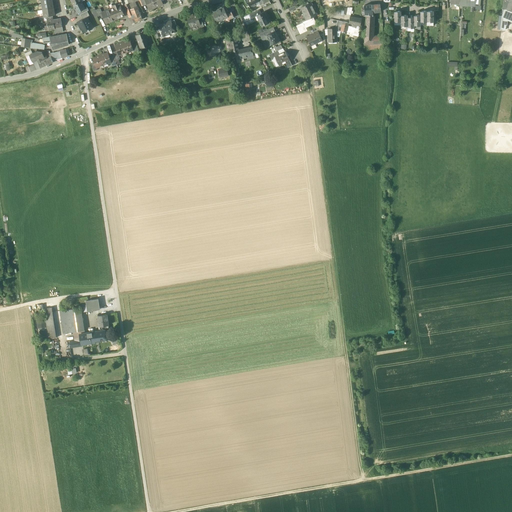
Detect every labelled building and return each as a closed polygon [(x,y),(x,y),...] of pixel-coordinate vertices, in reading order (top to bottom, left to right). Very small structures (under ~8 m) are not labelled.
[(145,0),(147,4),(149,10),(155,7),(152,0),(145,0)] [(509,1),(505,0),(504,0),(501,30),(505,30),(506,18),(511,18),(511,12),(506,11),(509,1)] [(85,8),(82,2),(74,6),(77,13),(79,12),(85,9),(85,8)] [(118,3),(114,5),(115,7),(110,9),(110,10),(114,20),(124,16),(120,6),(119,3),(118,3)] [(311,3),(301,8),(304,14),(314,9),(311,3)] [(138,9),(135,10),(134,8),(132,9),(131,10),(129,4),(128,4),(124,5),(129,18),(132,17),(134,23),(142,19),(138,9)] [(380,4),(372,5),(373,13),(381,12),(380,4)] [(372,5),(364,5),(365,15),(366,16),(373,16),(373,13),(372,5)] [(54,8),(43,10),(44,17),(51,16),(55,15),(54,8)] [(221,10),(218,12),(217,11),(213,13),(217,22),(228,17),(227,14),(224,8),(220,10),(221,10)] [(314,9),(304,14),(307,20),(313,17),(317,16),(314,9)] [(102,13),(103,15),(106,23),(114,20),(110,10),(102,13)] [(261,13),(256,15),(257,16),(258,15),(260,20),(259,20),(262,26),(270,22),(265,11),(261,13)] [(194,15),(191,16),(191,17),(187,18),(191,28),(200,25),(199,22),(196,15),(194,16),(194,15)] [(373,16),(366,16),(365,24),(374,24),(374,16),(373,16)] [(87,18),(87,17),(83,19),(77,22),(79,27),(80,27),(83,33),(93,28),(91,22),(90,23),(87,18)] [(313,17),(307,20),(307,21),(303,23),(304,26),(305,28),(313,24),(315,25),(316,23),(313,17)] [(361,19),(350,17),(349,23),(353,24),(356,25),(355,30),(359,31),(361,19)] [(53,20),(47,21),(47,24),(54,23),(54,28),(62,27),(61,19),(53,20)] [(165,23),(159,25),(161,32),(163,36),(170,34),(172,34),(174,34),(174,32),(175,32),(174,30),(171,21),(168,22),(168,23),(166,24),(165,23)] [(353,27),(349,26),(348,32),(354,33),(354,36),(358,36),(358,35),(354,34),(355,30),(356,25),(353,24),(353,26),(353,27)] [(374,24),(365,24),(365,36),(373,36),(374,24)] [(304,26),(298,29),(300,34),(307,31),(305,28),(304,26)] [(336,29),(328,29),(328,40),(333,40),(333,41),(337,41),(336,32),(336,29)] [(270,33),(267,35),(272,45),(280,41),(275,31),(270,33)] [(318,32),(306,37),(311,46),(322,41),(318,32)] [(67,34),(50,37),(51,40),(52,45),(68,40),(67,34)] [(145,34),(141,35),(141,34),(136,36),(140,47),(148,44),(149,44),(147,38),(145,34)] [(383,35),(373,36),(373,45),(383,43),(383,35)] [(373,36),(365,36),(365,45),(373,45),(373,36)] [(236,39),(229,40),(232,52),(235,51),(238,50),(236,39)] [(68,40),(52,45),(54,49),(69,45),(68,40)] [(130,40),(122,43),(126,52),(130,51),(130,50),(133,49),(132,45),(130,40)] [(122,43),(115,46),(117,51),(118,54),(121,53),(122,54),(126,52),(122,43)] [(273,46),(267,49),(269,55),(273,53),(276,52),(273,46)] [(238,50),(235,51),(237,60),(254,57),(252,48),(238,50)] [(54,53),(53,53),(55,59),(56,60),(68,56),(66,49),(54,53)] [(280,54),(275,57),(279,66),(285,63),(290,61),(286,51),(280,54)] [(33,54),(30,55),(33,62),(41,58),(44,57),(42,53),(37,52),(33,54)] [(108,53),(100,56),(104,65),(108,64),(108,62),(111,61),(110,58),(108,53)] [(100,56),(93,58),(95,64),(96,67),(99,66),(100,66),(104,65),(100,56)] [(43,62),(39,64),(40,68),(53,62),(51,57),(45,60),(46,61),(43,62)] [(41,58),(33,62),(36,70),(36,69),(40,68),(39,64),(43,62),(41,58)] [(227,67),(218,69),(220,78),(229,76),(227,67)] [(88,307),(89,311),(100,310),(98,299),(87,301),(88,307)] [(49,339),(56,338),(52,308),(44,309),(49,339)] [(84,334),(81,308),(60,311),(63,334),(74,332),(75,340),(81,339),(80,334),(84,334)] [(97,316),(100,331),(109,330),(107,315),(97,316)] [(84,334),(80,334),(81,339),(81,345),(107,341),(105,330),(100,331),(84,334)]
